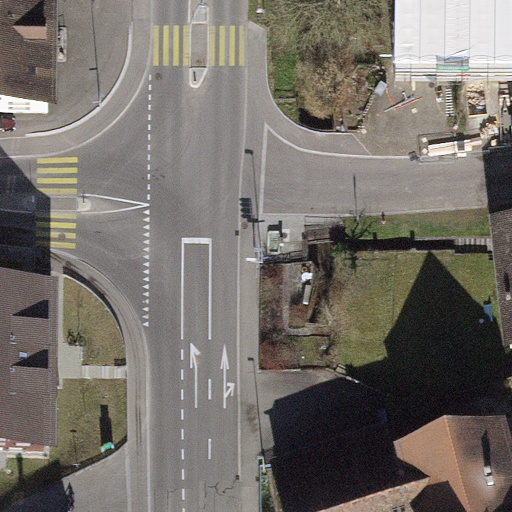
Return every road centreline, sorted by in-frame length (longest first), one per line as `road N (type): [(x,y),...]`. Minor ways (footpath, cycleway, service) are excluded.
road 1 (residential): [(511,172),(427,184),(204,190)]
road 2 (tertiary): [(204,190),(207,473)]
road 3 (tertiary): [(0,192),(204,190)]
road 4 (tertiary): [(202,0),(204,190)]
road 5 (residential): [(80,511),(207,473)]
